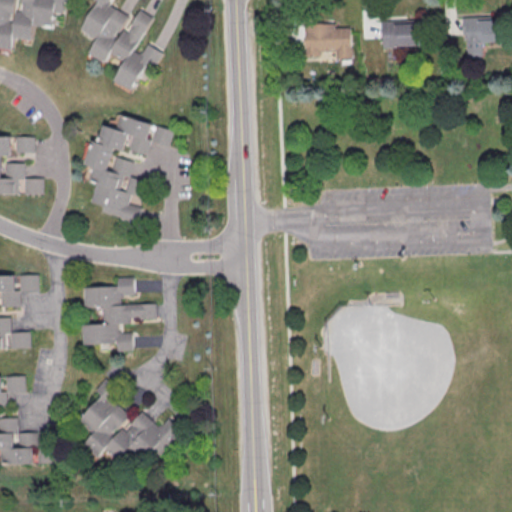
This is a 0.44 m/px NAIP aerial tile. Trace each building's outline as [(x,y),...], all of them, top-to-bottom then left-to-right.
[(0,0),(0,45),(11,47),(12,36),(30,39),(32,24),(40,25),(40,23),(51,24),(53,0),(20,0),(20,3),(21,4),(20,11),(15,10),(13,21),(11,21),(13,0),(0,0)] [(122,61),(114,80),(131,88),(138,81),(147,61),(156,65),(162,52),(157,47),(148,43),(140,52),(136,50),(152,15),(141,10),(130,14),(117,8),(109,1),(109,0),(95,0),(81,30),(88,34),(94,40),(88,53),(105,60),(109,55),(122,61)] [(465,17),(502,15),(504,41),(482,42),(483,56),(467,57),(465,17)] [(381,21),(419,19),(420,46),(382,47),(381,21)] [(352,63),(351,22),(305,23),(305,54),(336,54),(336,63),(352,63)] [(89,164),(92,165),(88,180),(96,182),(91,200),(102,203),(103,214),(136,223),(141,204),(133,202),(133,196),(143,195),(146,181),(132,177),(131,172),(134,160),(116,155),(115,150),(127,149),(146,154),(150,140),(168,145),(173,128),(117,113),(115,122),(100,124),(89,164)] [(12,136),(0,135),(0,192),(18,193),(18,181),(25,182),(25,194),(44,194),(44,177),(25,177),(25,162),(4,162),(4,155),(11,155),(12,136)] [(34,152),(34,135),(17,135),(17,152),(34,152)] [(0,347),(31,347),(31,330),(12,330),(12,316),(0,316),(0,305),(21,305),(21,290),(38,290),(38,274),(0,274),(0,347)] [(84,347),(134,347),(134,332),(120,332),(120,323),(132,323),(132,318),(156,318),(156,303),(124,303),(124,295),(135,295),(135,276),(118,276),(118,286),(85,286),(85,306),(104,306),(104,323),(84,323),(84,347)] [(0,376),(24,376),(24,391),(5,391),(5,406),(0,406),(0,418),(16,418),(16,432),(36,432),(36,447),(56,446),(56,464),(0,464),(0,376)] [(184,429),(169,417),(162,426),(143,410),(131,424),(130,429),(126,427),(131,414),(115,401),(120,389),(110,380),(106,378),(96,390),(102,395),(83,418),(82,421),(93,431),(88,445),(91,447),(117,458),(121,461),(128,453),(134,455),(146,465),(152,468),(183,432),(184,429)]
